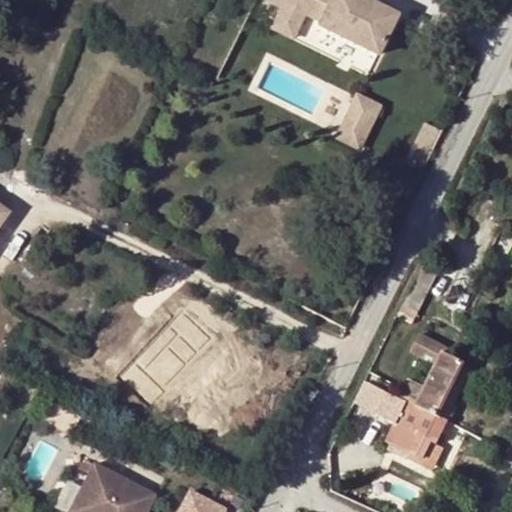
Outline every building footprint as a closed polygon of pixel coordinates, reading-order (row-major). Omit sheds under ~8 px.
[(282,0),(282,1),(271,22),(291,32),(304,8),(289,0),(282,0)] [(279,0),(282,1),(282,0),(289,0),(304,8),(320,16),(318,20),(376,50),(395,13),(369,0),(279,0)] [(377,92),(355,81),(350,91),(358,95),(348,114),(353,117),(347,129),(356,134),(377,92)] [(358,95),(350,91),(340,110),(348,114),(358,95)] [(436,266),(421,266),(421,267),(416,277),(430,286),(438,271),(436,266)] [(430,286),(416,277),(409,291),(423,299),(430,286)] [(457,279),(442,305),(472,324),(488,299),(457,279)] [(417,311),(423,299),(409,291),(402,303),(417,311)] [(402,303),(396,316),(411,323),(417,311),(402,303)] [(412,351),(434,361),(442,343),(421,333),(412,351)] [(385,442),(411,454),(425,461),(433,444),(444,420),(432,415),(458,360),(439,352),(422,387),(413,382),(405,401),(385,442)] [(432,415),(444,420),(470,366),(458,360),(432,415)] [(405,401),(413,382),(406,379),(398,398),(397,398),(402,400),(405,401)] [(368,419),(379,397),(362,388),(352,411),(368,419)] [(402,400),(397,398),(398,398),(385,392),(376,411),(392,418),(398,409),(402,400)] [(425,461),(411,454),(408,461),(430,471),(440,449),(433,444),(425,461)] [(96,461),(70,511),(148,511),(158,493),(96,461)] [(227,511),(230,508),(190,488),(177,511),(227,511)]
